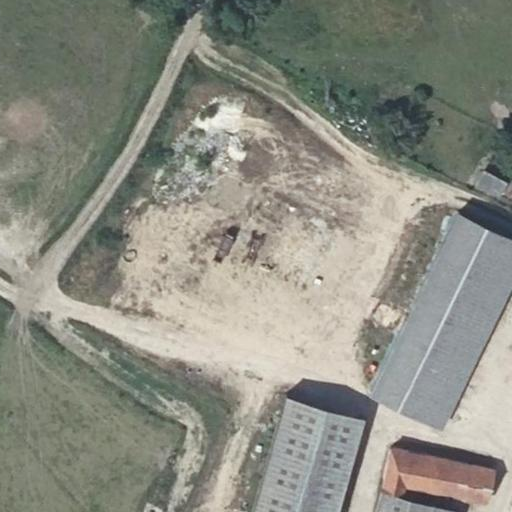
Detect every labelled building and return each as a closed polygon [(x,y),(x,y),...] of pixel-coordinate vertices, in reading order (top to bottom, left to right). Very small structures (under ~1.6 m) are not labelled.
[(483,170),(479,180),(501,190),(506,180),(483,170)] [(511,235),(454,207),(370,387),(442,419),(511,268),(511,235)] [(339,511),(367,416),(290,394),(256,511),(339,511)] [(490,465),(388,444),(379,484),(394,488),(398,489),(402,477),(484,496),(490,465)] [(394,488),(385,511),(465,511),(398,489),(394,488)]
